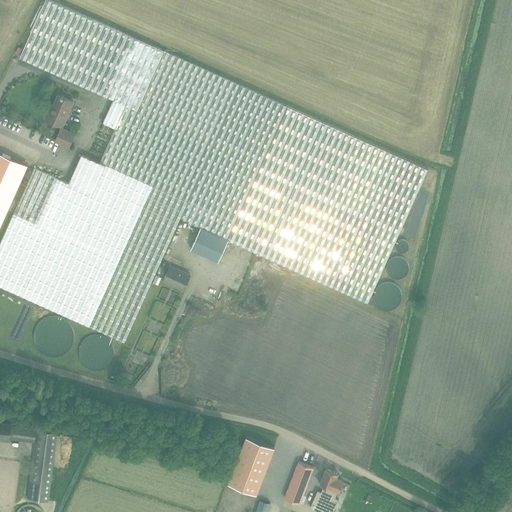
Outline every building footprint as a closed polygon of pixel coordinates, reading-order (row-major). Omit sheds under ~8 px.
[(427,168),(287,105),(170,53),(170,52),(119,29),(54,0),(53,0),(27,58),(114,98),(103,122),(116,127),(100,162),(82,154),(69,183),(34,168),(25,188),(23,193),(0,244),(0,286),(125,342),(179,222),(180,218),(201,227),(191,249),(218,261),(229,239),(367,301),(427,168)] [(45,119),(54,123),(62,126),(73,102),(63,97),(64,96),(62,95),(61,96),(59,95),(51,111),(49,110),(45,119)] [(76,133),(75,133),(61,127),(55,141),(69,148),(76,133)] [(83,129),(77,142),(81,144),(87,131),(83,129)] [(29,166),(0,152),(0,229),(18,191),(23,193),(25,188),(20,186),(29,166)] [(406,253),(408,252),(410,251),(410,248),(410,246),(409,244),(407,243),(405,242),(403,242),(401,243),(399,245),(399,247),(399,249),(400,251),(402,253),(404,254),(406,253)] [(411,274),(411,272),(411,270),(410,267),(409,265),(408,264),(406,262),(404,261),(402,260),(400,260),(398,260),(395,261),(392,263),(389,267),(388,268),(388,271),(388,273),(389,276),(391,279),(393,281),(395,282),(399,283),(401,283),(403,282),(407,280),(409,278),(410,276),(411,274)] [(184,289),(190,275),(170,266),(164,280),(184,289)] [(402,297),(402,295),(402,293),(401,291),(400,289),(399,287),(397,285),(396,284),(393,284),(391,283),(389,284),(387,284),(383,286),(380,290),(380,292),(379,294),(379,297),(380,299),(382,302),(384,304),(386,305),(390,306),(392,306),(395,306),(398,304),(400,302),(401,300),(402,297)] [(73,339),(74,335),(73,332),(72,328),(70,324),(67,321),(63,318),(61,317),(56,316),(54,316),(49,316),(46,318),(42,320),(40,322),(38,324),(36,328),(35,332),(34,335),(35,339),(36,343),(38,346),(40,349),(43,352),(46,353),(49,354),(53,355),(56,355),(60,354),(63,353),(67,350),(70,347),(72,343),(73,339)] [(113,356),(113,353),(113,350),(112,348),(111,345),(109,342),(106,340),(104,339),(102,338),(98,337),(95,337),(91,338),(89,340),(86,342),(84,344),(82,347),(81,350),(81,353),(81,356),(82,359),(84,362),(85,364),(88,366),(91,368),(93,369),(96,369),(100,369),(103,368),(106,367),(108,365),(110,363),(112,360),(113,356)] [(30,500),(27,499),(27,500),(48,502),(57,434),(36,431),(36,429),(11,426),(12,424),(0,422),(0,438),(35,443),(36,432),(38,432),(30,500)] [(256,495),(273,449),(244,437),(227,484),(256,495)] [(300,504),(314,467),(299,462),(285,498),(300,504)] [(338,474),(326,468),(320,484),(325,486),(323,492),(319,491),(312,509),(318,511),(321,511),(328,496),(332,489),(339,492),(343,482),(336,479),(338,474)] [(266,511),(270,504),(259,500),(255,511),(266,511)]
